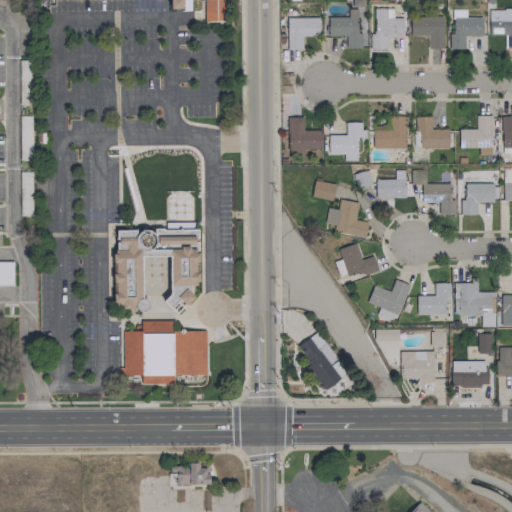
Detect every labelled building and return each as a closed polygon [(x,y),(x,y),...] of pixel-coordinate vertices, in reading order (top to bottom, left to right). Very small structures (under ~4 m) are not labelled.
[(168,0),(168,8),(180,7),(180,0),(168,0)] [(223,21),(222,0),(202,0),(203,21),(223,21)] [(326,35),(343,35),(343,47),(359,47),(359,33),(355,33),(354,8),(346,8),(346,16),(325,17),(326,35)] [(401,36),(401,17),(390,17),(390,8),(372,8),(372,34),(368,33),(368,48),(384,49),(384,36),(401,36)] [(463,48),(463,35),(480,35),(480,16),(464,17),(464,8),(448,9),(449,48),(463,48)] [(511,8),(486,9),(487,34),(502,34),(502,47),(511,47),(511,8)] [(441,48),(440,15),(408,16),(408,35),(425,35),(425,48),(441,48)] [(316,35),(316,17),(284,17),(285,49),(300,48),(299,35),(316,35)] [(402,148),(403,116),(387,115),(387,129),(370,129),(370,147),(402,148)] [(489,154),(489,115),(473,115),(473,128),(456,129),(456,147),(475,146),(475,154),(489,154)] [(511,115),(498,115),(499,147),(511,146),(511,115)] [(318,148),(318,129),(301,130),(300,116),(285,116),(286,154),(301,154),(301,148),(318,148)] [(445,128),(428,128),(428,116),(415,116),(415,147),(446,147),(445,128)] [(354,160),(355,136),(361,136),(361,122),(343,121),(343,134),(326,134),(325,154),(341,154),(341,160),(354,160)] [(402,196),(402,169),(392,170),(392,178),(373,179),(373,197),(402,196)] [(419,201),(436,201),(436,214),(452,213),(452,198),(448,198),(448,182),(420,183),(420,172),(409,172),(409,182),(419,182),(419,201)] [(309,196),(329,200),(332,183),(312,179),(309,196)] [(511,181),(500,181),(500,200),(511,199),(511,181)] [(490,201),(490,183),(462,182),(462,199),(457,199),(457,214),(474,214),(474,201),(490,201)] [(365,221),(352,219),(355,201),(336,199),(335,208),(324,207),(322,222),(332,224),(331,232),(362,236),(365,221)] [(114,230),(134,230),(134,234),(138,231),(143,229),(149,231),(153,234),(153,228),(161,228),(161,230),(196,229),(197,280),(188,291),(192,296),(183,305),(178,300),(168,310),(161,303),(168,296),(142,296),(142,299),(145,301),(146,303),(147,305),(146,308),(144,310),(141,311),(138,311),(136,309),(133,307),(114,307),(111,302),(110,254),(114,249),(114,230)] [(344,278),(375,268),(370,254),(358,258),(353,242),(335,248),(344,278)] [(0,261),(0,284),(11,285),(11,261),(0,261)] [(404,283),(391,279),(387,290),(370,285),(365,302),(376,306),(373,315),(393,320),(404,283)] [(491,291),(474,291),(474,281),(451,281),(450,314),(478,315),(478,326),(491,326),(491,291)] [(414,295),(414,313),(442,313),(442,297),(447,297),(446,282),(431,282),(431,295),(414,295)] [(511,293),(498,294),(498,324),(511,324),(511,293)] [(121,331),(139,331),(139,320),(172,319),(172,329),(204,329),(205,376),(170,376),(170,384),(139,384),(139,376),(117,376),(117,368),(122,367),(121,331)] [(395,328),(371,328),(371,340),(395,339),(395,328)] [(442,345),(441,331),(427,331),(427,345),(442,345)] [(488,333),(474,333),(475,353),(489,352),(488,333)] [(323,341),(314,347),(307,336),(293,345),(321,389),(337,379),(327,363),(333,358),(323,341)] [(511,345),(493,346),(493,375),(511,375),(511,387),(511,345)] [(430,350),(397,351),(397,379),(430,379),(430,350)] [(484,360),(448,360),(448,385),(484,385),(484,360)] [(196,464),(167,464),(167,472),(173,472),(173,483),(205,484),(205,467),(196,467),(196,464)] [(427,511),(418,503),(409,511),(427,511)]
